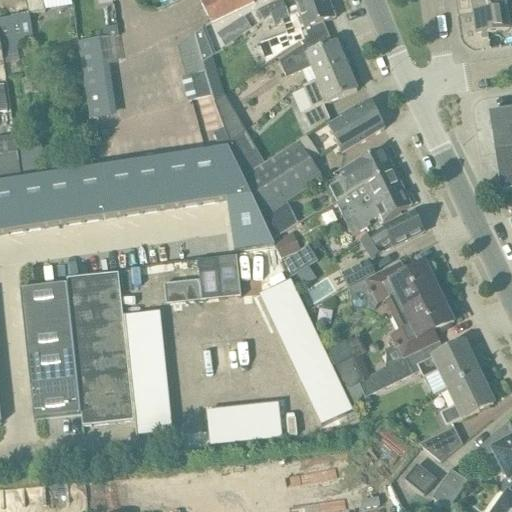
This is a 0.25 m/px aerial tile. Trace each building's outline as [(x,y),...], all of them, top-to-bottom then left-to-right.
[(26,0),(27,3),(29,15),(45,13),(42,0),(26,0)] [(254,4),(261,0),(199,0),(210,24),(254,4)] [(273,61),(292,49),(305,42),(302,32),(305,31),(316,27),(335,20),(327,0),(319,0),(270,17),(271,19),(274,28),(282,25),(286,36),(267,43),(256,47),(266,66),(273,61)] [(287,0),(267,7),(270,17),(319,0),(287,0)] [(471,0),(473,12),(505,7),(504,0),(471,0)] [(473,12),(477,36),(508,31),(509,36),(511,35),(511,5),(505,7),(473,12)] [(0,20),(0,43),(2,57),(19,54),(17,46),(34,43),(30,16),(29,16),(15,18),(0,20)] [(104,39),(118,37),(117,28),(102,30),(104,39)] [(194,36),(202,66),(216,55),(206,30),(196,35),(195,36),(194,36)] [(210,97),(202,66),(194,36),(195,36),(195,34),(177,48),(185,78),(181,80),(187,104),(210,97)] [(332,75),(347,69),(336,45),(310,57),(304,47),(278,63),(285,80),(311,69),(317,82),(332,75)] [(347,69),(332,75),(317,82),(302,88),(313,111),(302,116),(310,134),(330,121),(324,107),(357,93),(347,69)] [(212,97),(214,104),(223,97),(220,87),(210,90),(212,97)] [(223,98),(223,97),(214,104),(223,130),(229,146),(246,132),(225,97),(223,98)] [(385,131),(370,102),(328,127),(341,153),(385,131)] [(511,111),(489,115),(496,154),(511,151),(511,111)] [(223,130),(214,134),(219,147),(229,146),(223,130)] [(0,182),(20,179),(14,138),(0,139),(0,182)] [(261,167),(243,179),(264,218),(323,180),(299,143),(261,167)] [(44,176),(0,183),(0,237),(23,234),(52,229),(81,225),(85,224),(110,220),(139,216),(168,212),(197,207),(227,203),(234,253),(234,254),(275,248),(251,199),(227,148),(189,154),(160,159),(131,163),(102,168),(73,172),(44,176)] [(339,203),(342,200),(343,201),(365,188),(393,171),(383,150),(343,173),(346,179),(331,188),(339,203)] [(511,151),(496,154),(502,194),(511,192),(511,151)] [(255,156),(238,166),(243,179),(261,167),(255,156)] [(352,219),(402,190),(402,189),(393,171),(365,188),(343,201),(342,200),(339,203),(337,204),(346,222),(347,223),(351,220),(352,219)] [(411,208),(402,190),(352,219),(359,235),(370,228),(368,224),(379,218),(383,225),(411,208)] [(297,225),(288,206),(265,220),(275,240),(297,225)] [(424,234),(414,214),(396,223),(384,228),(360,242),(372,261),(385,253),(381,247),(390,242),(394,250),(424,234)] [(300,252),(292,235),(274,244),(282,260),(300,252)] [(308,249),(285,263),(293,280),(318,264),(308,249)] [(236,258),(196,262),(198,283),(200,303),(241,298),(239,279),(236,258)] [(375,276),(367,262),(342,275),(349,290),(375,276)] [(401,265),(401,264),(383,272),(384,274),(348,291),(352,299),(352,303),(354,308),(358,310),(363,310),(366,306),(375,311),(378,304),(400,294),(408,310),(436,297),(428,281),(432,279),(426,266),(404,277),(398,266),(401,265)] [(134,423),(118,275),(67,281),(83,428),(134,423)] [(198,283),(165,287),(167,306),(200,303),(198,283)] [(288,283),(259,296),(265,307),(293,293),(288,283)] [(67,286),(20,291),(23,325),(27,357),(30,390),(34,422),(81,417),(78,385),(74,352),(71,320),(67,286)] [(293,293),(265,307),(270,318),(299,304),(293,293)] [(436,297),(408,310),(416,326),(391,338),(402,362),(407,360),(439,344),(439,343),(436,344),(432,335),(454,324),(448,311),(444,313),(436,297)] [(299,304),(270,318),(275,329),(304,315),(299,304)] [(158,308),(126,311),(127,323),(159,319),(158,308)] [(304,315),(275,329),(280,340),(309,326),(304,315)] [(159,319),(127,323),(129,335),(160,331),(159,319)] [(309,326),(280,340),(285,351),(314,337),(309,326)] [(160,331),(129,335),(130,347),(162,343),(160,331)] [(314,337),(285,351),(291,361),(319,348),(314,337)] [(363,355),(356,340),(345,346),(344,344),(327,352),(342,385),(349,391),(359,386),(363,384),(352,360),(363,355)] [(162,343),(130,347),(131,359),(163,355),(162,343)] [(447,390),(477,376),(470,360),(471,359),(464,345),(417,367),(423,379),(439,372),(447,390)] [(319,348),(291,361),(296,372),(325,358),(319,348)] [(163,355),(131,359),(132,371),(164,367),(163,355)] [(325,358),(296,372),(301,383),(330,369),(325,358)] [(414,376),(407,360),(402,362),(363,384),(359,386),(365,399),(414,376)] [(164,367),(132,371),(134,382),(165,379),(164,367)] [(330,369),(301,383),(306,394),(335,380),(330,369)] [(485,392),(477,376),(447,390),(455,407),(440,415),(447,428),(493,406),(486,392),(485,392)] [(165,379),(134,382),(135,394),(167,391),(165,379)] [(335,380),(306,394),(311,405),(340,391),(335,380)] [(167,391),(135,394),(136,406),(168,403),(167,391)] [(340,391),(311,405),(317,415),(345,402),(340,391)] [(168,403),(136,406),(137,418),(169,415),(168,403)] [(273,408),(261,410),(265,442),(276,440),(273,408)] [(261,410),(249,411),(253,443),(265,442),(261,410)] [(249,411),(237,412),(241,444),(253,443),(249,411)] [(237,412),(225,414),(229,445),(241,444),(237,412)] [(225,414),(213,415),(217,447),(229,445),(225,414)] [(169,415),(137,418),(139,430),(170,427),(169,415)] [(213,415),(201,416),(205,448),(217,447),(213,415)] [(502,489),(511,489),(511,428),(509,424),(479,449),(486,458),(494,453),(509,480),(502,483),(502,489)] [(463,447),(454,429),(419,447),(441,465),(463,447)] [(437,483),(417,467),(405,482),(424,498),(437,483)] [(452,489),(460,495),(468,484),(451,472),(440,489),(448,494),(452,489)] [(448,511),(460,495),(452,489),(448,494),(440,489),(432,500),(448,511)] [(511,511),(511,489),(502,489),(502,494),(507,498),(497,511),(511,511)]
